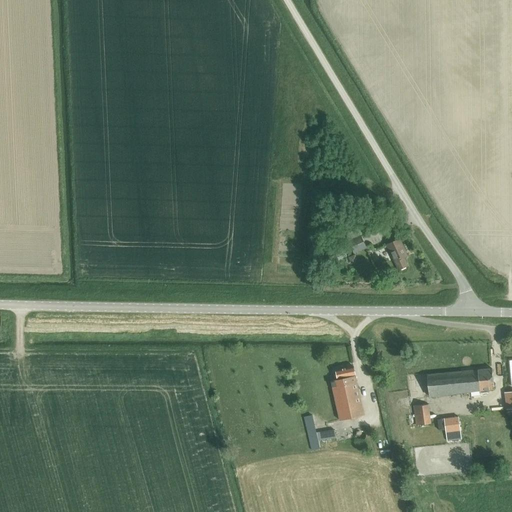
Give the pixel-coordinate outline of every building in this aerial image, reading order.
[(349,241),(354,253),(366,248),(360,236),(349,241)] [(399,239),(387,245),(398,270),(407,266),(403,257),(407,256),(399,239)] [(347,257),(344,252),(336,255),(338,261),(347,257)] [(331,381),(339,421),(364,415),(353,367),(336,370),(338,380),(331,381)] [(490,390),(494,389),(492,369),(427,375),(429,397),(479,391),(479,392),(482,393),(488,393),(490,390)] [(414,406),(416,425),(430,423),(428,404),(414,406)] [(318,441),(335,438),(335,430),(316,433),(312,415),(303,417),(311,451),(319,449),(318,441)] [(460,431),(458,417),(438,419),(439,431),(445,430),(445,432),(447,444),(461,443),(460,431)]
